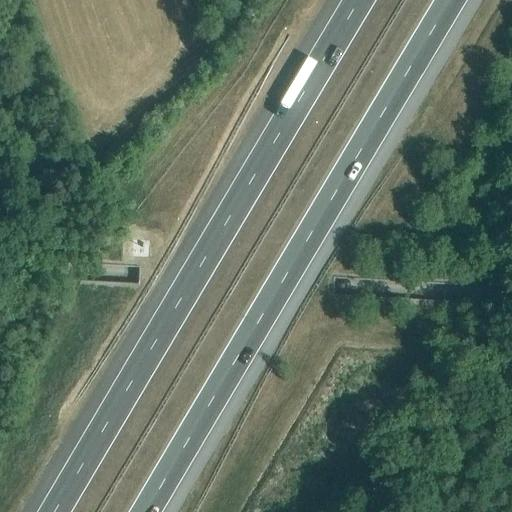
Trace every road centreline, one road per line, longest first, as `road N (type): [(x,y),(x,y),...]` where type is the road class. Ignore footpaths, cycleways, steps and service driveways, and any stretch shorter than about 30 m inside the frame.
road 1 (motorway): [(359,0),(54,511)]
road 2 (motorway): [(147,511),(452,0)]
